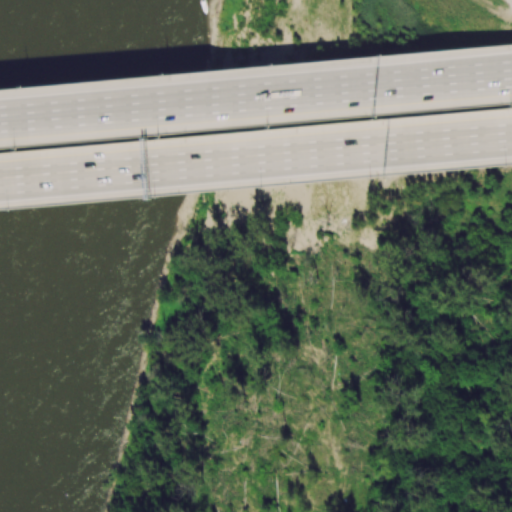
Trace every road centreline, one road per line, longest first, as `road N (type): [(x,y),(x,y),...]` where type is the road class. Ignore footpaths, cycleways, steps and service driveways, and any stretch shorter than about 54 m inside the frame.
road 1 (motorway): [(380,86),(0,120)]
road 2 (motorway): [(0,178),(376,146)]
road 3 (motorway): [(376,146),(511,135)]
road 4 (motorway): [(511,74),(380,86)]
